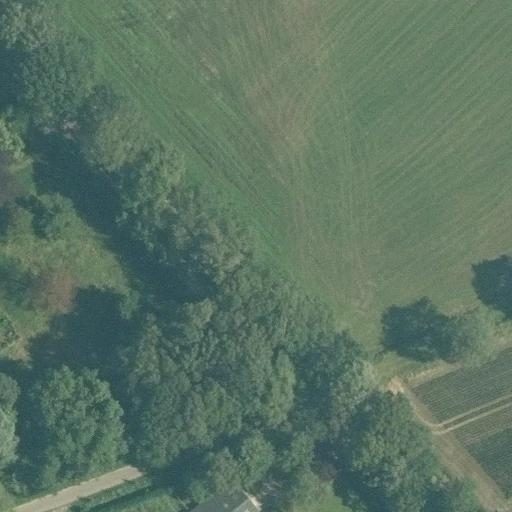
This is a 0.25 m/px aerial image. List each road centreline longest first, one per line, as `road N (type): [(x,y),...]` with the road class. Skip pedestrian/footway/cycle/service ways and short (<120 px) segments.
road 1 (tertiary): [(329,393),(0,31)]
road 2 (unclassified): [(22,511),(329,393)]
road 3 (track): [(329,393),(511,311)]
road 4 (tertiary): [(436,511),(329,393)]
